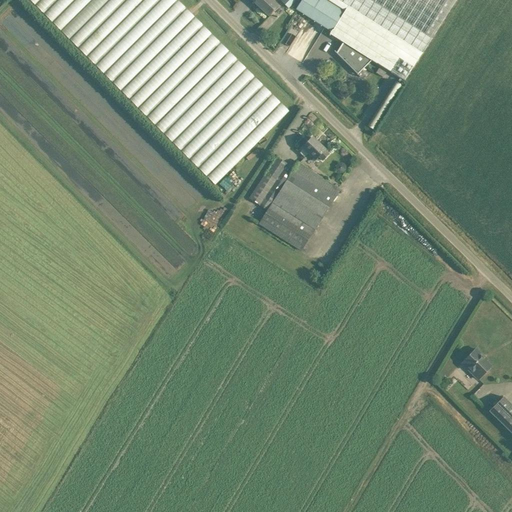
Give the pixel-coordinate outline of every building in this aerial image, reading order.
[(294,110),(181,0),(30,0),(219,187),(294,110)] [(257,0),(255,3),(268,15),(272,12),(277,6),(271,0),(257,0)] [(302,0),(296,9),(331,31),(329,34),(343,42),(336,53),(358,74),(371,60),(390,72),(399,58),(413,67),(455,0),(302,0)] [(413,67),(399,58),(390,72),(404,81),(413,67)] [(315,160),(318,157),(323,161),(329,154),(324,150),(325,150),(312,138),(303,148),(299,152),(304,158),(308,153),(315,160)] [(258,224),(301,251),(340,190),(298,162),(294,168),(276,157),(249,198),(267,210),(258,224)] [(462,363),(478,379),(491,366),(482,357),(483,356),(476,349),(462,363)] [(436,378),(441,380),(444,375),(440,372),(436,378)] [(511,405),(503,397),(489,411),(511,433),(511,405)]
